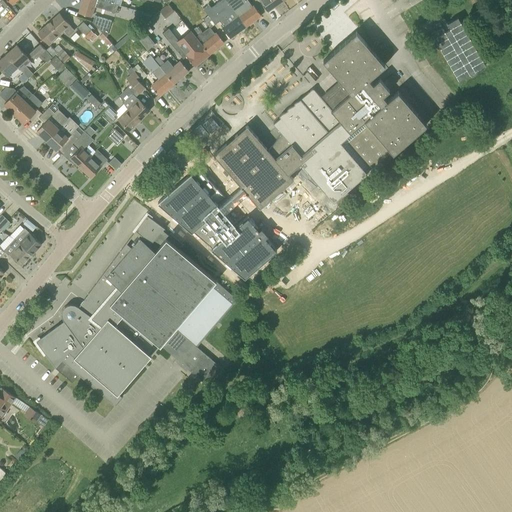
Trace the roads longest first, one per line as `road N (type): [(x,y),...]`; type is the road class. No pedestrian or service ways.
road 1 (unclassified): [(92,212),(195,103),(319,0)]
road 2 (track): [(256,511),(472,394),(499,339)]
road 3 (residential): [(92,212),(0,122)]
